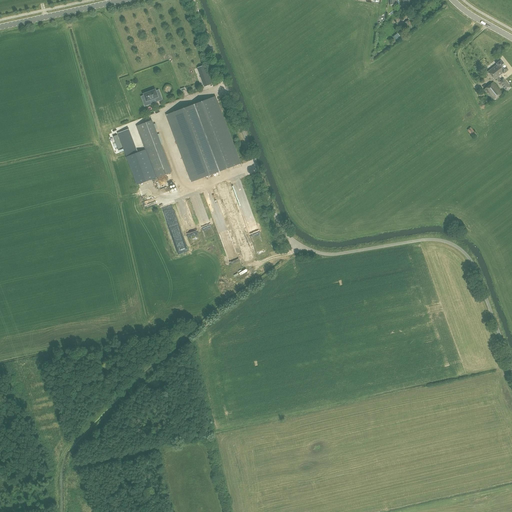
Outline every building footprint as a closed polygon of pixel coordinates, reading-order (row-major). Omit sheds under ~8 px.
[(413,27),(409,20),(405,22),(409,30),(413,27)] [(508,70),(501,60),(496,64),(497,64),(487,71),(494,80),(503,73),(504,74),(508,70)] [(207,81),(208,85),(211,84),(204,65),(198,68),(203,83),(207,81)] [(505,91),(511,87),(504,78),(499,82),(505,91)] [(484,89),(493,101),(502,93),(493,82),(484,89)] [(143,101),(145,106),(148,105),(147,101),(157,97),(159,101),(162,99),(159,90),(156,91),(155,90),(144,94),(144,95),(141,97),(143,101)] [(201,102),(194,104),(219,172),(225,169),(240,164),(214,97),(201,102)] [(219,172),(194,104),(167,115),(193,181),(219,172)] [(473,138),(477,134),(471,127),(467,130),(473,138)] [(118,133),(124,151),(127,157),(138,152),(129,129),(118,133)] [(118,149),(122,148),(117,135),(113,136),(118,149)] [(156,177),(146,149),(138,152),(127,157),(137,185),(156,177)] [(203,236),(211,233),(202,200),(198,201),(199,205),(194,206),(195,209),(198,208),(199,211),(196,212),(203,236)]
